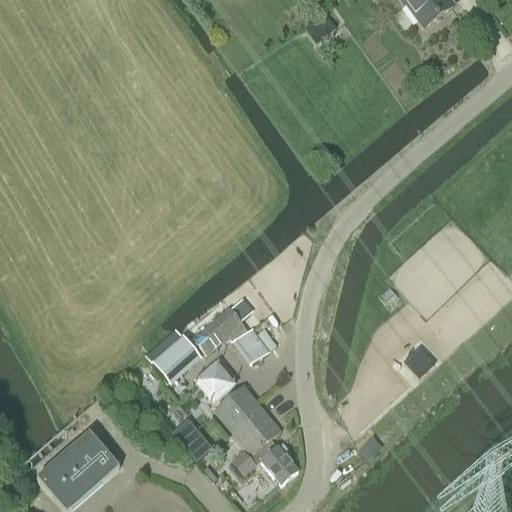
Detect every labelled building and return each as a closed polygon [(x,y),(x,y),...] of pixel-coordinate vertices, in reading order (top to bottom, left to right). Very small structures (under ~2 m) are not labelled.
[(394,0),(403,11),(405,10),(423,35),(456,10),(449,1),(448,0),(394,0)] [(304,28),(317,46),(336,32),(324,15),(304,28)] [(190,345),(205,361),(230,339),(251,369),(268,357),(251,334),(248,336),(242,329),(228,312),(190,345)] [(151,368),(170,390),(201,364),(182,342),(151,368)] [(213,416),(251,461),(248,463),(244,458),(231,468),(242,481),(259,466),(280,490),(298,476),(285,462),(290,458),(282,449),(278,453),(276,452),(270,445),(281,437),(242,391),(213,416)] [(173,437),(199,468),(214,456),(188,424),(173,437)] [(36,484),(59,511),(73,511),(118,473),(88,439),(36,484)]
